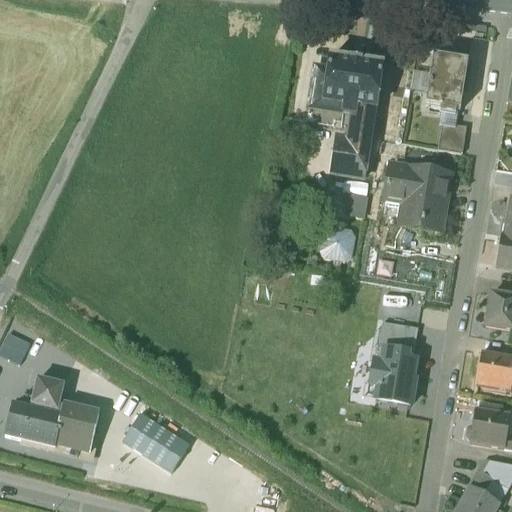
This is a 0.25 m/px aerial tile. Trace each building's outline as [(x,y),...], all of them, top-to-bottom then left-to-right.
[(381,68),(329,60),(327,72),(314,70),(308,113),(353,120),(349,146),(368,149),(381,68)] [(467,66),(432,61),(424,110),(459,115),(467,66)] [(465,131),(441,128),(437,154),(461,159),(465,131)] [(349,146),(335,144),(330,176),(363,181),(368,149),(349,146)] [(440,178),(390,169),(384,204),(403,207),(400,225),(421,229),(420,233),(439,236),(445,200),(437,199),(440,178)] [(511,201),(504,239),(500,239),(494,271),(511,274),(511,201)] [(350,264),(353,235),(323,232),(320,261),(350,264)] [(511,300),(490,297),(485,329),(511,333),(511,300)] [(385,346),(384,353),(413,358),(417,333),(382,327),(379,345),(385,346)] [(0,346),(0,360),(18,369),(27,350),(4,339),(0,346)] [(377,389),(375,403),(410,409),(414,383),(412,383),(416,363),(412,363),(413,358),(384,353),(382,365),(374,364),(370,388),(377,389)] [(511,361),(480,356),(475,389),(509,395),(510,394),(511,394),(511,361)] [(98,417),(62,408),(62,410),(58,409),(63,389),(37,382),(30,409),(33,409),(32,413),(61,420),(54,452),(88,460),(98,417)] [(32,413),(11,408),(4,439),(20,444),(31,446),(54,452),(61,420),(32,413)] [(500,411),(492,410),(491,416),(475,413),(472,430),(467,432),(466,441),(469,444),(469,447),(503,453),(503,452),(511,454),(511,441),(505,441),(509,419),(499,418),(500,411)] [(124,445),(171,475),(187,450),(140,420),(124,445)] [(501,475),(483,465),(477,476),(490,483),(495,486),(501,475)] [(477,476),(468,491),(481,499),(490,483),(477,476)] [(481,499),(468,491),(456,511),(496,511),(498,508),(481,499)]
